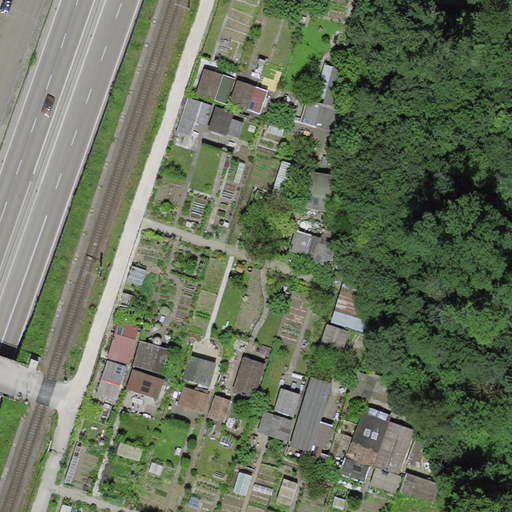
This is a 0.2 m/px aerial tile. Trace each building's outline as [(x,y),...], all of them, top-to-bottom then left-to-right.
[(346,68),(325,62),(314,101),(335,107),(346,68)] [(235,79),(204,69),(196,93),(227,103),(235,79)] [(267,90),(237,80),(229,104),(259,114),(267,90)] [(214,107),(187,98),(177,131),(191,135),(195,122),(208,126),(214,107)] [(314,101),(307,99),(301,122),(333,131),(339,109),(335,107),(314,101)] [(234,113),(214,107),(208,126),(207,131),(227,137),(228,134),(239,138),(244,122),(233,119),(234,113)]
